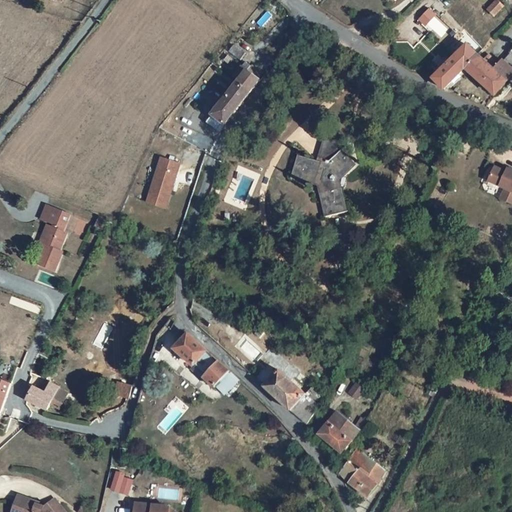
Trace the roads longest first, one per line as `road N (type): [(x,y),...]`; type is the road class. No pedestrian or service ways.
road 1 (unclassified): [(187,309),(188,266),(227,145),(306,11)]
road 2 (residential): [(187,309),(135,443),(46,428),(36,422),(26,385),(0,377)]
road 3 (unclassified): [(349,511),(343,493),(268,399),(187,309)]
road 4 (unclassified): [(306,11),(511,127)]
road 5 (unclassified): [(0,133),(105,0)]
